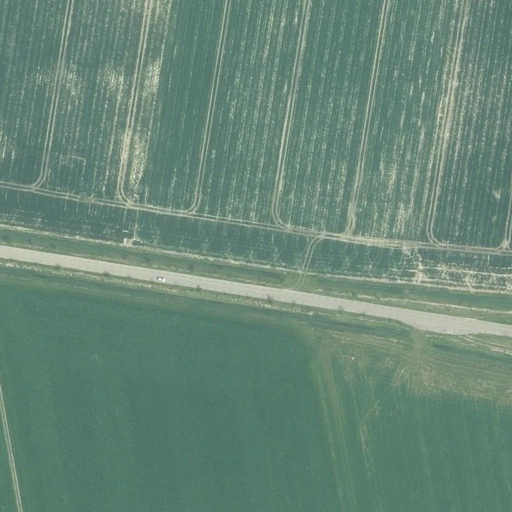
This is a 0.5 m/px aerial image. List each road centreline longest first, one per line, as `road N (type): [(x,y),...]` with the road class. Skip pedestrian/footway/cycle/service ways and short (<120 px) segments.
road 1 (tertiary): [(428,319),(0,253)]
road 2 (unclassified): [(21,511),(0,387)]
